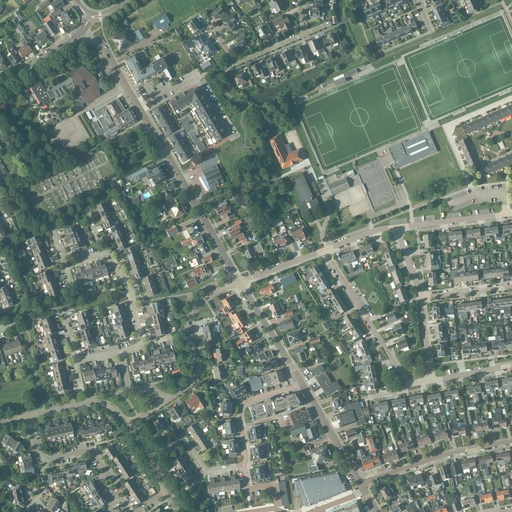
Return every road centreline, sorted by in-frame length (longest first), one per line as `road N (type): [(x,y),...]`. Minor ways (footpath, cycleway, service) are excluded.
road 1 (residential): [(239,282),(103,46),(81,32)]
road 2 (residential): [(165,400),(196,377),(187,332),(195,306),(239,282)]
road 3 (residential): [(407,386),(325,249)]
road 4 (residential): [(360,482),(511,441)]
road 5 (residential): [(475,195),(450,135),(454,125),(511,99)]
road 6 (residential): [(245,468),(246,402),(303,387)]
road 7 (residential): [(303,387),(239,282)]
road 8 (residential): [(120,353),(136,349),(138,336),(124,284),(102,254)]
